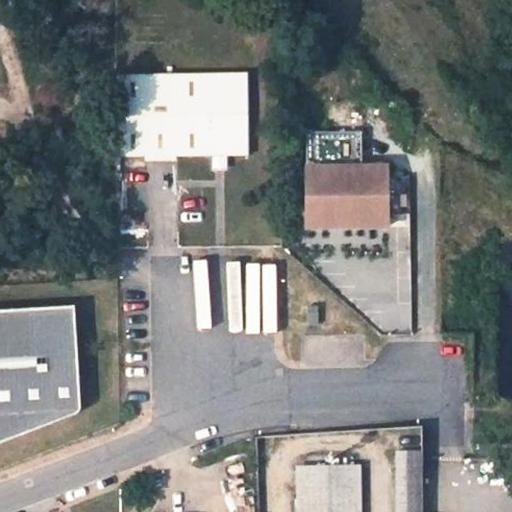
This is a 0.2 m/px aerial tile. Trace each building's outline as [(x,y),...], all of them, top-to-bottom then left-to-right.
[(246,78),(115,79),(115,161),(211,160),(211,172),(225,172),(225,160),(247,160),(246,78)] [(307,138),(309,233),(389,232),(388,172),(363,172),(362,137),(307,138)] [(0,450),(72,423),(73,423),(74,423),(74,422),(75,422),(75,421),(76,421),(76,420),(77,419),(77,418),(77,417),(78,417),(78,416),(78,415),(78,414),(75,316),(0,319),(0,450)] [(420,511),(420,454),(403,454),(403,511),(420,511)] [(358,511),(358,466),(300,467),(300,511),(358,511)]
